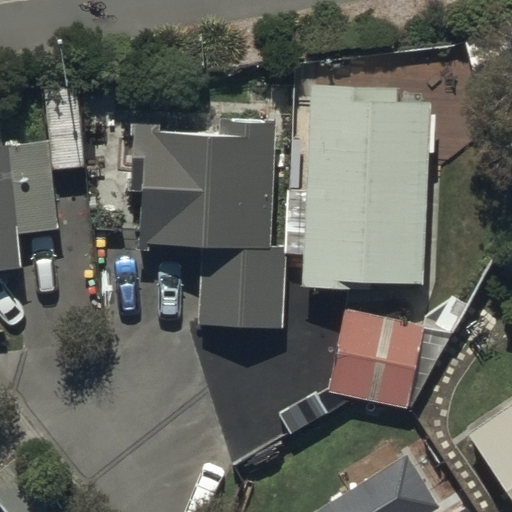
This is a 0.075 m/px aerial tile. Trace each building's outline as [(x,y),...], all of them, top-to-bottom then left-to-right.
[(287,264),(305,265),(304,296),(422,300),(429,114),(402,113),(402,97),(312,94),(308,195),(290,194),(287,264)] [(271,255),(273,131),(218,130),(217,136),(133,134),(131,227),(142,227),(141,252),(200,253),(198,333),(280,334),(281,255),(271,255)] [(50,156),(0,159),(0,284),(18,283),(15,241),(55,239),(50,156)] [(422,329),(344,317),(330,399),(408,412),(422,329)] [(511,413),(466,444),(511,510),(511,413)] [(60,511),(20,458),(0,473),(0,511),(60,511)] [(439,511),(428,493),(396,511),(385,511),(370,486),(328,511),(439,511)]
